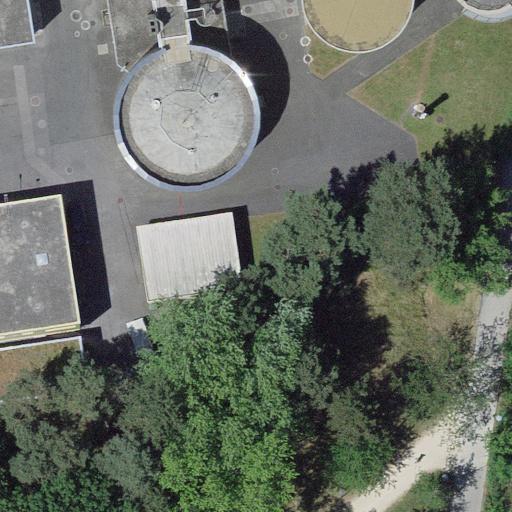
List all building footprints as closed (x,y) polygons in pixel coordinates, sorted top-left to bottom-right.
[(26,0),(0,0),(0,39),(32,34),(26,0)] [(96,0),(109,77),(123,57),(139,44),(162,36),(199,39),(221,51),(234,65),(222,0),(96,0)] [(333,35),(354,40),(374,37),(391,28),(405,11),(408,0),(303,0),(306,8),(318,24),(333,35)] [(484,14),(497,11),(509,4),(511,0),(453,0),(456,4),(470,12),(484,14)] [(162,36),(139,44),(123,57),(109,77),(103,109),(108,134),(119,153),(139,169),(164,178),(190,178),(211,170),(231,154),(242,135),(248,110),(245,87),(234,65),(221,51),(199,39),(162,36)] [(52,202),(0,209),(0,342),(72,331),(52,202)] [(134,231),(146,304),(240,290),(228,216),(134,231)]
